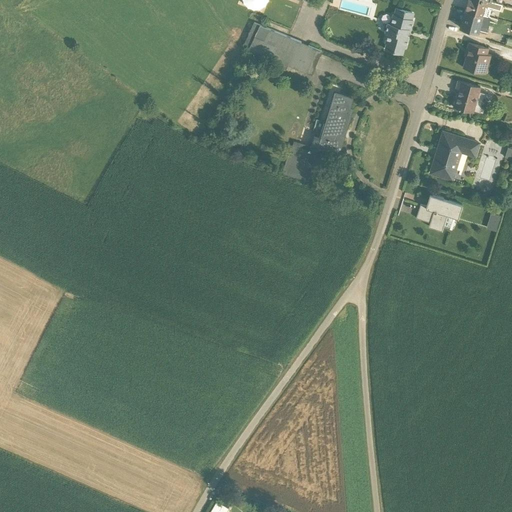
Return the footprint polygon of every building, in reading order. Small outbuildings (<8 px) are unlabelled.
[(465,0),(464,7),(487,14),(488,14),(490,6),(489,6),(489,4),(500,7),(501,1),(496,0),(465,0)] [(383,47),(395,50),(395,49),(400,51),(402,44),(405,44),(407,34),(406,34),(408,27),(409,27),(412,17),(409,16),(411,9),(394,5),(393,11),(392,10),(389,20),(386,19),(384,29),(386,30),(384,40),(385,40),(383,47)] [(458,25),(478,30),(480,21),(485,23),(487,14),(464,7),(463,7),(458,25)] [(288,62),(311,72),(321,47),(254,19),(243,43),(279,58),(277,64),(285,68),(288,62)] [(461,64),(485,71),(490,53),(487,52),(488,45),(467,39),(463,53),(465,54),(461,64)] [(451,104),(473,110),(480,84),(457,77),(454,86),(456,87),(451,104)] [(290,142),(282,169),(308,178),(318,143),(338,150),(351,106),(348,105),(352,94),(334,89),(324,119),(316,116),(313,124),(316,125),(310,142),(293,137),(292,142),(290,142)] [(479,140),(442,128),(429,169),(453,176),(456,166),(459,167),(464,151),(475,154),(479,140)] [(461,199),(429,190),(425,202),(420,200),(415,214),(429,219),(427,223),(441,227),(443,222),(448,224),(452,212),(457,214),(461,199)] [(495,227),(499,212),(490,209),(485,224),(495,227)]
